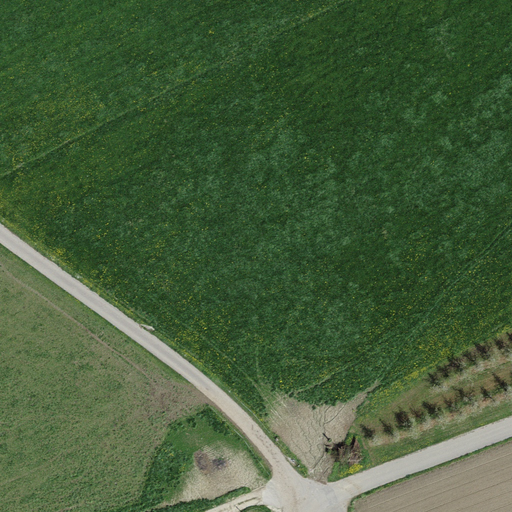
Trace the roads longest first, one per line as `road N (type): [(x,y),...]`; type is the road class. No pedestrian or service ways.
road 1 (track): [(293,487),(260,438),(162,349),(0,231)]
road 2 (track): [(326,511),(439,450),(511,424)]
